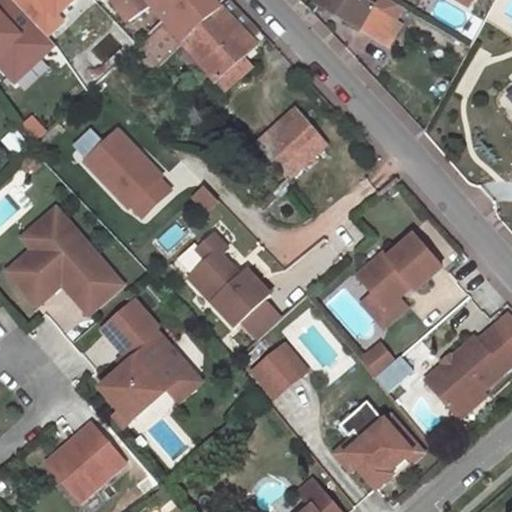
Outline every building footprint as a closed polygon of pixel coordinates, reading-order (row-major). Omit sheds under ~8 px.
[(111,0),(142,41),(162,22),(164,26),(181,45),(223,7),(216,0),(149,0),(149,1),(148,0),(111,0)] [(401,7),(388,0),(318,0),(317,4),(387,47),(402,21),(395,17),(401,7)] [(223,7),(181,45),(224,92),(252,69),(245,60),(258,49),(249,40),(258,32),(230,2),(223,7)] [(161,62),(181,45),(164,26),(137,52),(143,58),(150,51),(161,62)] [(150,51),(143,58),(154,68),(161,62),(150,51)] [(17,66),(2,80),(16,94),(30,80),(17,66)] [(256,145),(287,179),(323,147),(292,112),(256,145)] [(83,161),(143,221),(178,186),(119,126),(83,161)] [(121,286),(54,208),(20,238),(30,251),(6,272),(36,307),(60,286),(86,316),(121,286)] [(443,263),(415,231),(387,256),(382,251),(356,275),(384,306),(409,283),(415,288),(443,263)] [(228,251),(214,235),(197,250),(206,261),(188,278),(235,329),(240,325),(266,301),(270,297),(246,270),(240,276),(222,257),(228,251)] [(101,329),(124,355),(128,352),(134,359),(117,372),(94,392),(115,418),(109,423),(117,432),(165,390),(179,378),(180,360),(154,330),(156,328),(133,301),(101,329)] [(266,301),(240,325),(257,343),(283,319),(266,301)] [(511,363),(511,341),(496,325),(482,337),(478,333),(428,379),(459,414),(511,363)] [(377,376),(399,356),(385,340),(363,360),(377,376)] [(303,373),(283,349),(252,374),(272,398),(303,373)] [(124,355),(111,365),(117,372),(134,359),(128,352),(124,355)] [(179,378),(165,390),(177,403),(201,382),(180,360),(179,378)] [(392,370),(381,379),(388,388),(400,379),(392,370)] [(421,454),(389,417),(383,422),(406,448),(406,452),(405,456),(404,459),(387,473),(391,476),(389,477),(392,480),(421,454)] [(406,452),(406,448),(383,422),(345,456),(375,490),(389,477),(391,476),(387,473),(404,459),(405,456),(406,452)] [(125,468),(90,429),(44,470),(80,509),(125,468)] [(303,511),(336,511),(309,482),(296,494),(308,508),(303,511)]
